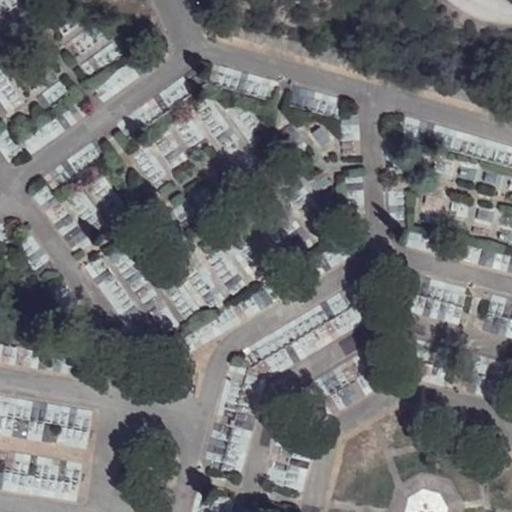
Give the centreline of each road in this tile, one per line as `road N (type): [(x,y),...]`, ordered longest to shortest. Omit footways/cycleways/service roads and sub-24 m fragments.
road 1 (unknown): [(184,46),(511,137)]
road 2 (unknown): [(376,102),(399,258)]
